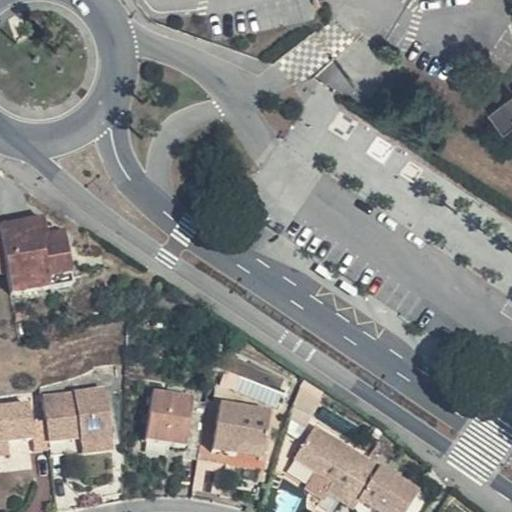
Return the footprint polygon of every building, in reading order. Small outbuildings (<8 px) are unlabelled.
[(10,235),(16,274),(21,303),(84,293),(74,237),(54,223),(9,230),(10,235)] [(0,277),(16,274),(10,235),(0,237),(0,277)] [(216,397),(160,389),(153,441),(209,449),(215,403),(216,397)] [(125,441),(120,394),(56,401),(57,408),(61,445),(76,444),(77,448),(95,445),(125,441)] [(280,412),(215,403),(209,449),(209,451),(238,454),(246,455),(247,448),(274,452),(280,412)] [(57,408),(0,414),(0,439),(1,449),(21,446),(48,443),(48,452),(61,450),(61,445),(57,408)] [(379,459),(327,427),(306,461),(325,473),(344,484),(339,493),(353,502),(379,459)] [(126,454),(125,441),(95,445),(97,457),(126,454)] [(77,448),(76,444),(61,445),(61,450),(63,461),(78,460),(77,448)] [(23,458),(21,446),(1,449),(2,461),(23,458)] [(274,452),(247,448),(246,455),(272,459),(274,452)] [(238,454),(209,451),(208,459),(236,463),(238,454)] [(419,511),(432,491),(379,459),(353,502),(367,511),(372,501),(389,511),(419,511)] [(344,484),(325,473),(316,488),(335,500),(339,493),(344,484)]
